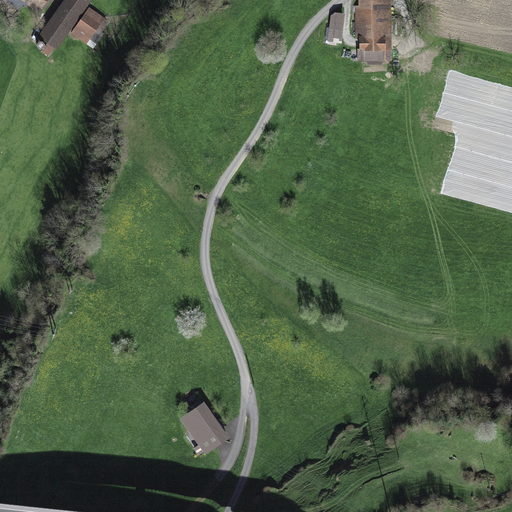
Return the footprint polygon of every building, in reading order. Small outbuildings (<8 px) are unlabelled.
[(8,0),(20,8),(25,0),(24,0),(8,0)] [(28,0),(40,10),(47,0),(28,0)] [(88,1),(86,0),(68,0),(43,37),(49,41),(42,51),(49,56),(68,30),(81,39),(78,43),(90,52),(102,35),(97,31),(105,19),(91,9),(81,23),(78,21),(87,8),(84,6),(88,1)] [(390,0),(361,0),(362,7),(357,7),(357,38),(362,38),(362,49),(359,49),(359,60),(384,60),(384,50),(390,50),(390,0)] [(343,15),(336,14),(334,28),(330,28),(328,41),(339,43),(343,15)] [(190,415),(184,420),(201,444),(195,448),(200,455),(221,440),(216,432),(221,429),(201,401),(187,411),(190,415)]
